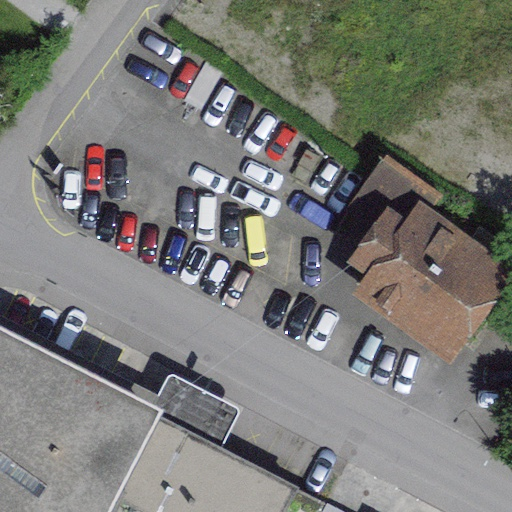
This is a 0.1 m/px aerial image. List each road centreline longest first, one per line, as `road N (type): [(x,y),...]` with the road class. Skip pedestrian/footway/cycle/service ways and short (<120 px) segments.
road 1 (residential): [(511,494),(0,225)]
road 2 (residential): [(0,187),(135,0)]
